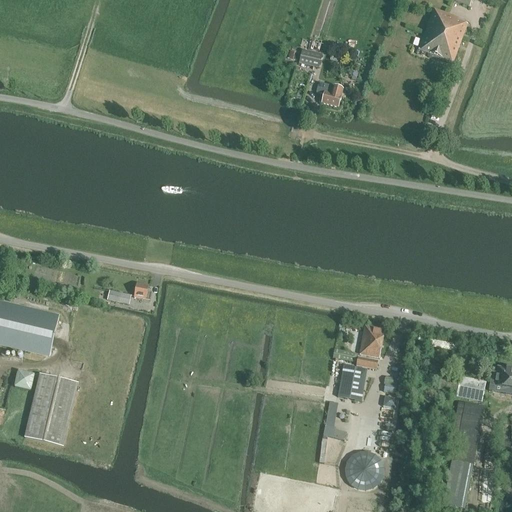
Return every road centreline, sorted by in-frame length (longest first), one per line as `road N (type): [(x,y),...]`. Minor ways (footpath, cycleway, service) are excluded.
road 1 (unclassified): [(511,202),(217,151),(0,97)]
road 2 (tertiary): [(511,337),(0,239)]
road 3 (track): [(0,470),(120,511)]
